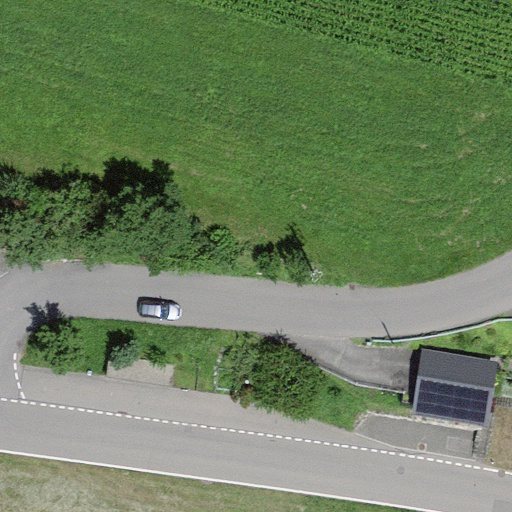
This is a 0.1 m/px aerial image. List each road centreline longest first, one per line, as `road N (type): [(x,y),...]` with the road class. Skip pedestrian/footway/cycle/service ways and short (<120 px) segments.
road 1 (track): [(0,311),(4,303),(60,289),(372,315),(473,296),(511,275)]
road 2 (tertiary): [(0,423),(511,507)]
